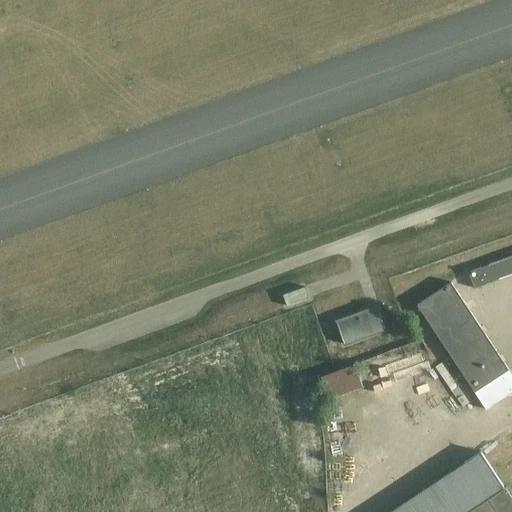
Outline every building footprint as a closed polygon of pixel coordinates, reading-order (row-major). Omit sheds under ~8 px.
[(473,288),(511,274),(511,255),(467,271),(473,288)] [(511,391),(511,374),(451,282),(417,304),(436,333),(486,409),(511,391)] [(310,298),(306,287),(284,295),(288,306),(310,298)] [(385,330),(377,306),(337,320),(346,344),(385,330)] [(466,511),(511,511),(511,497),(505,487),(466,511)]
